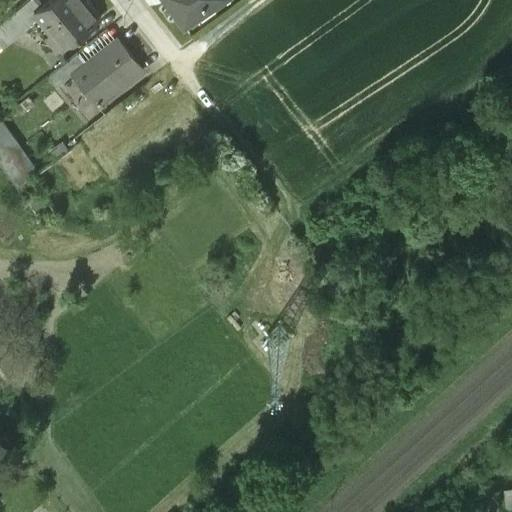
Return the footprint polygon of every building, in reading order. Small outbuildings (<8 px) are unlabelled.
[(26,0),(0,21),(0,44),(2,47),(41,17),(35,9),(43,3),(40,0),(26,0)] [(100,17),(86,0),(46,0),(43,3),(35,9),(41,17),(53,31),(58,27),(69,42),(100,17)] [(224,0),(175,0),(170,4),(186,27),(224,0)] [(74,71),(100,105),(143,70),(117,37),(84,63),(74,71)] [(84,63),(77,54),(48,76),(56,86),(74,71),(84,63)] [(40,168),(0,113),(0,112),(0,157),(18,183),(40,168)] [(105,177),(80,142),(18,183),(43,222),(105,177)]
